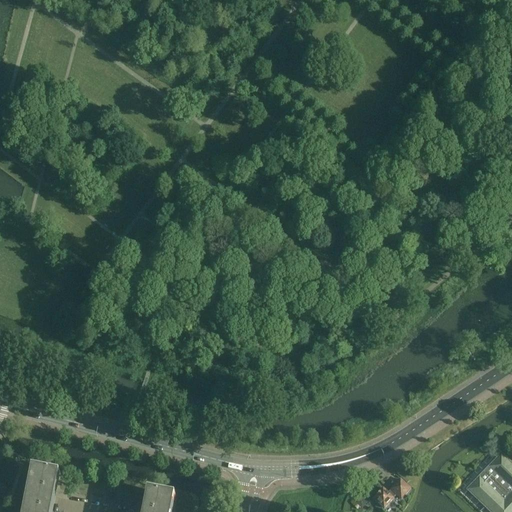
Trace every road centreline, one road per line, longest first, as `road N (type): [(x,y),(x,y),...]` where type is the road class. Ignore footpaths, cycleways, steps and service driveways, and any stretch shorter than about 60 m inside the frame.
road 1 (secondary): [(256,468),(361,457),(511,364)]
road 2 (secondary): [(256,468),(0,403)]
